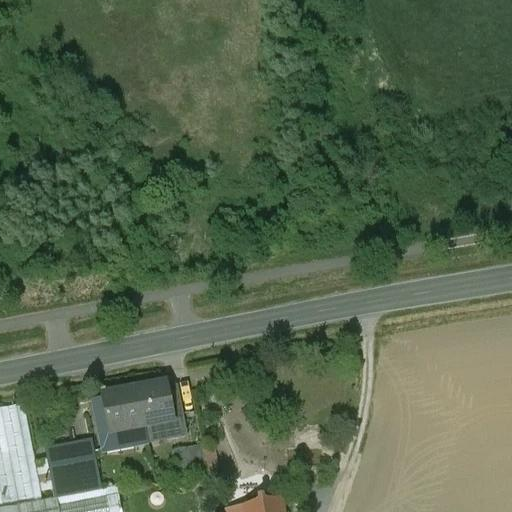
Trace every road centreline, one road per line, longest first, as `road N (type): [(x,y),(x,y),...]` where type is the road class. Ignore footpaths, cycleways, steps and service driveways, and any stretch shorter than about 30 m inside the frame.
road 1 (secondary): [(511,280),(0,376)]
road 2 (track): [(361,306),(371,382),(363,444),(335,511)]
